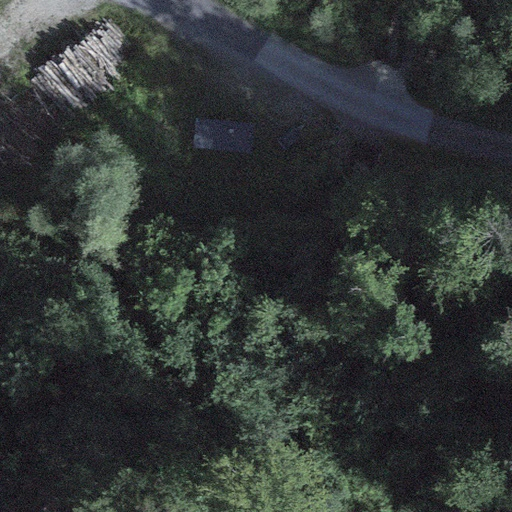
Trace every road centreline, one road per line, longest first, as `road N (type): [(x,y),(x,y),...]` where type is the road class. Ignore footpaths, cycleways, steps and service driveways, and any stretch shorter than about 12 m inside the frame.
road 1 (track): [(511,150),(385,113),(196,0)]
road 2 (track): [(88,0),(0,109)]
